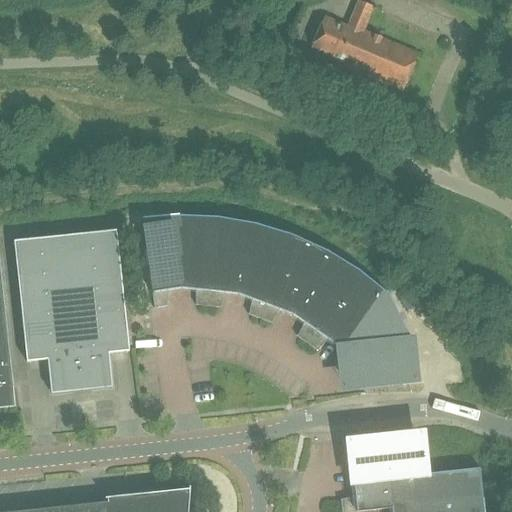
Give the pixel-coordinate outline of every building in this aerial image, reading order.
[(363,31),(373,8),(373,7),(358,1),(347,27),(324,17),(310,50),(338,62),(337,65),(402,92),(418,54),(363,31)] [(154,308),(167,306),(167,305),(167,291),(181,289),(179,217),(141,220),(154,308)] [(195,304),(195,306),(208,307),(217,218),(179,217),(181,289),(195,290),(195,304)] [(221,307),(224,293),(238,295),(255,224),(217,218),(208,307),(221,308),(221,307)] [(248,313),(248,315),(260,319),(291,235),(255,224),(238,295),(251,300),(248,313)] [(112,388),(108,354),(129,352),(116,231),(65,236),(81,391),(112,388)] [(272,322),(279,310),(292,315),(326,251),(291,235),(260,319),(272,324),(272,322)] [(65,236),(13,242),(26,363),(47,360),(51,394),(81,391),(65,236)] [(297,335),(296,337),(307,344),(358,271),(326,251),(292,315),(303,323),(297,336),(297,335)] [(0,266),(0,408),(15,407),(0,266)] [(307,344),(317,351),(318,350),(328,340),(338,348),(388,295),(358,271),(307,344)] [(357,390),(402,385),(400,371),(415,370),(411,340),(388,295),(338,348),(341,378),(356,376),(357,390)] [(407,433),(362,438),(364,452),(349,453),(353,483),(426,475),(426,474),(423,445),(408,447),(407,433)] [(340,500),(341,511),(359,511),(390,509),(390,508),(482,498),(479,469),(426,474),(426,475),(353,483),(355,497),(341,500),(340,500)] [(107,503),(19,511),(187,511),(190,488),(189,488),(188,490),(155,493),(154,491),(139,493),(139,495),(105,499),(105,500),(107,500),(107,503)] [(483,511),(482,498),(390,508),(390,509),(391,509),(391,511),(483,511)]
